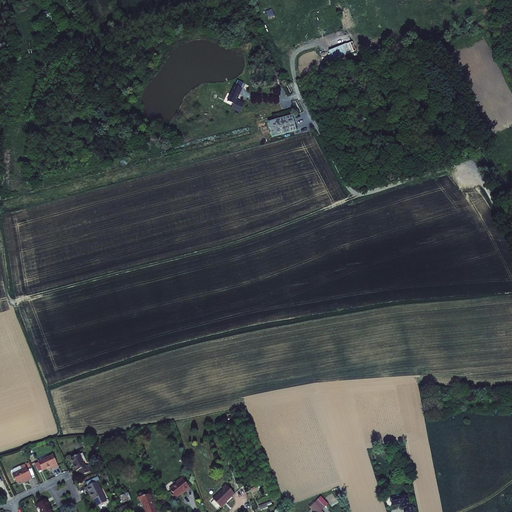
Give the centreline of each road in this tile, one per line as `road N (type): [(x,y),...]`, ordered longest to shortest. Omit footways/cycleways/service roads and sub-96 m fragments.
road 1 (track): [(0,248),(11,301),(250,236),(360,192)]
road 2 (track): [(511,232),(468,162),(355,191),(293,76),(294,51),(317,43)]
